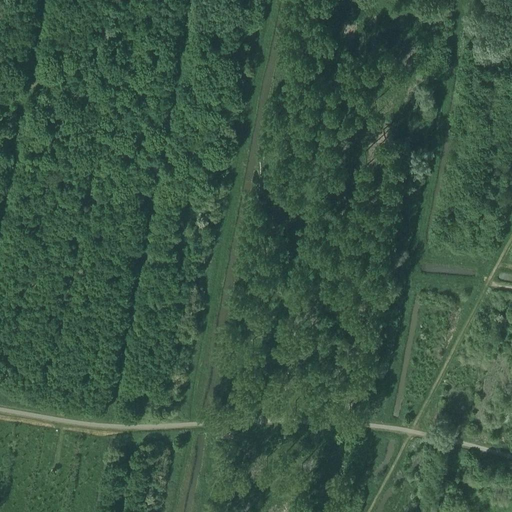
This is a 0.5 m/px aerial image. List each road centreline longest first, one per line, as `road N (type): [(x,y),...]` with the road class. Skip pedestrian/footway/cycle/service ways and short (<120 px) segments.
road 1 (track): [(487,284),(368,511)]
road 2 (track): [(0,110),(157,0)]
